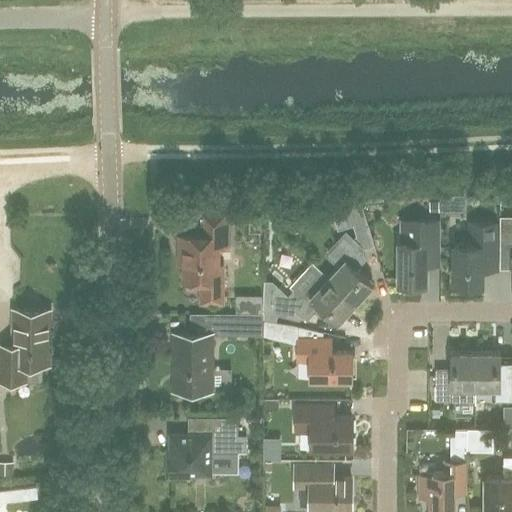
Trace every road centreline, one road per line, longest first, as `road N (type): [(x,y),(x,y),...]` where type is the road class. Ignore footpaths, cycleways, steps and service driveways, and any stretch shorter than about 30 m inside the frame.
road 1 (tertiary): [(85,511),(111,300),(104,12)]
road 2 (unclassified): [(104,12),(511,8)]
road 3 (residential): [(385,511),(385,418),(397,394),(398,320),(511,314)]
